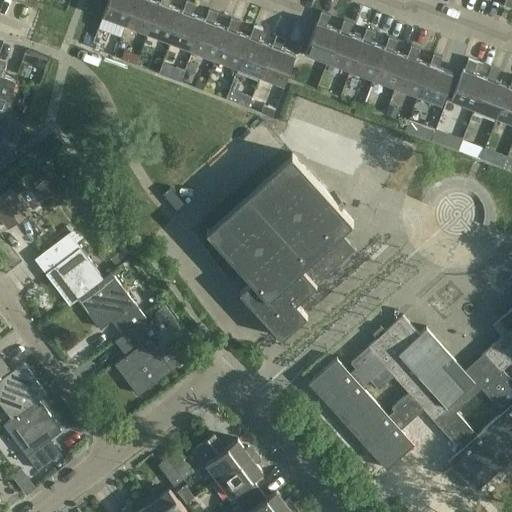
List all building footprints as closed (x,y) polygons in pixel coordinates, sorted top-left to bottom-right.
[(126,22),(134,0),(107,0),(103,13),(126,22)] [(148,30),(159,0),(134,0),(126,22),(148,30)] [(170,39),(182,8),(168,3),(168,0),(159,0),(148,30),(170,39)] [(192,47),(204,17),(190,12),(194,2),(189,0),(185,0),(182,8),(170,39),(192,47)] [(215,56),(226,25),(213,20),(217,10),(208,7),(204,17),(192,47),(215,56)] [(328,58),(339,28),(325,22),(329,12),(320,9),(317,19),(315,19),(304,49),(328,58)] [(238,64),(249,34),(236,29),(239,19),(230,15),(226,25),(215,56),(238,64)] [(351,67),(362,36),(348,31),(352,21),(343,18),(339,28),(328,58),(351,67)] [(260,73),(271,43),(258,38),(262,27),(253,24),(249,34),(238,64),(260,73)] [(373,75),(384,45),(370,39),(374,29),(366,26),(362,36),(351,67),(373,75)] [(271,43),(260,73),(283,82),(294,51),(281,46),(284,36),(275,32),(271,43)] [(395,83),(406,53),(393,48),(397,38),(388,35),(384,45),(373,75),(395,83)] [(417,92),(429,62),(415,56),(419,46),(410,43),(406,53),(395,83),(417,92)] [(433,52),(429,62),(417,92),(441,101),(452,71),(438,65),(441,55),(433,52)] [(474,105),(486,76),(471,70),(475,60),(467,57),(463,67),(462,67),(451,96),(474,105)] [(0,114),(1,115),(15,77),(1,72),(5,62),(0,60),(0,114)] [(496,114),(507,84),(494,79),(498,69),(490,66),(486,76),(474,105),(496,114)] [(511,119),(511,74),(507,84),(496,114),(511,119)] [(281,336),(307,313),(296,301),(355,247),(339,229),(352,218),(292,152),(206,228),(252,279),(249,281),(240,290),(281,336)] [(7,187),(0,192),(0,213),(8,225),(26,212),(7,187)] [(70,302),(77,296),(103,277),(102,276),(68,231),(35,257),(45,271),(54,281),(70,302)] [(123,332),(145,315),(119,281),(110,271),(102,276),(103,277),(77,296),(100,326),(112,318),(123,332)] [(145,315),(123,332),(114,339),(126,353),(115,361),(138,392),(190,353),(179,339),(161,353),(148,336),(156,330),(145,315)] [(0,354),(0,402),(11,417),(38,397),(46,391),(22,361),(11,369),(0,354)] [(50,436),(61,428),(38,397),(11,417),(4,422),(39,468),(61,451),(50,436)] [(226,444),(215,430),(192,447),(209,470),(212,467),(218,476),(252,450),(247,444),(244,446),(237,436),(226,444)] [(167,455),(183,476),(192,469),(176,448),(167,455)] [(238,502),(259,486),(252,477),(262,469),(254,459),(257,457),(252,450),(218,476),(238,502)] [(174,483),(183,476),(167,455),(158,462),(174,483)] [(245,511),(277,511),(291,502),(286,496),(283,498),(276,488),(266,495),(259,486),(238,502),(245,511)] [(150,496),(161,511),(187,511),(168,487),(158,494),(156,491),(150,496)] [(161,511),(150,496),(143,501),(145,504),(135,511),(161,511)] [(293,511),(296,509),(291,502),(277,511),(293,511)]
